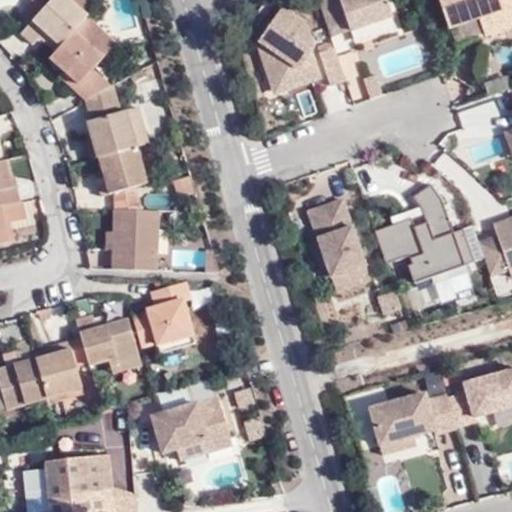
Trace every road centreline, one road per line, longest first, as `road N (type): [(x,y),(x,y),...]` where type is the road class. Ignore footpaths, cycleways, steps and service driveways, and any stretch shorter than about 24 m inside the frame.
road 1 (residential): [(332,511),(237,168)]
road 2 (residential): [(58,288),(65,223),(42,124),(0,70)]
road 3 (residential): [(458,108),(237,168)]
road 4 (residential): [(237,168),(191,0)]
